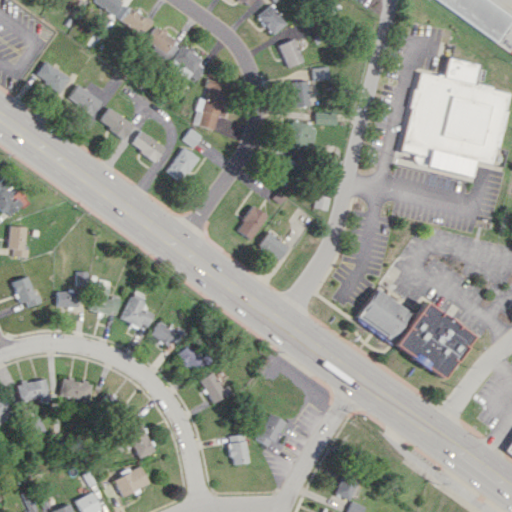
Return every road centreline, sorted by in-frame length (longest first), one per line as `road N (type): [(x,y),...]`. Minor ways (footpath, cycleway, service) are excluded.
road 1 (primary): [(0,116),(511,489)]
road 2 (residential): [(278,322),(331,241),(385,0)]
road 3 (residential): [(177,246),(245,152),(257,99),(238,47),(182,0)]
road 4 (residential): [(0,354),(50,343),(95,349),(134,367),(168,397),(187,444),(197,506)]
road 5 (residential): [(279,511),(358,379)]
road 6 (residential): [(432,432),(511,337)]
